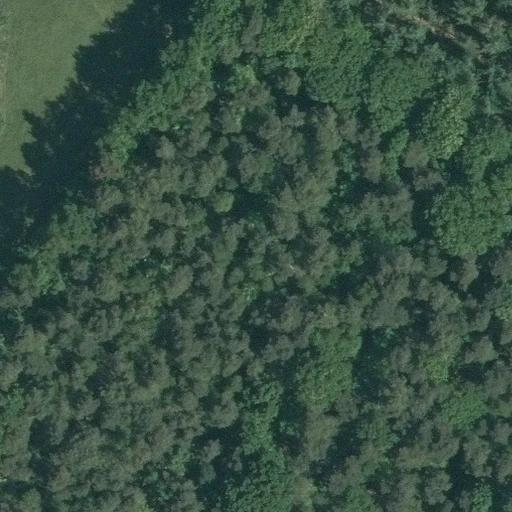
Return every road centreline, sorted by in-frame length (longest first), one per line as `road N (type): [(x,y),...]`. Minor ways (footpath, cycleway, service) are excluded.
road 1 (track): [(406,105),(259,0)]
road 2 (track): [(511,183),(406,105)]
